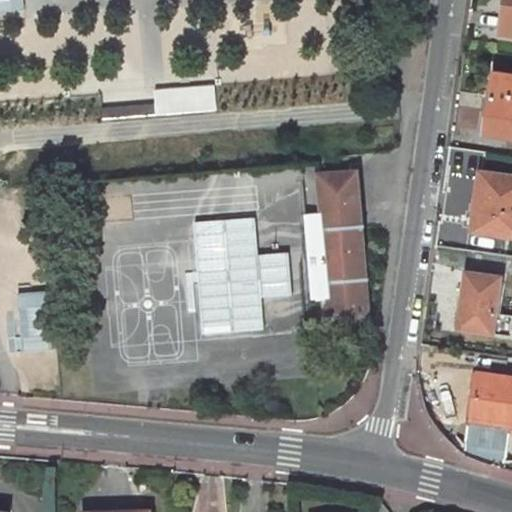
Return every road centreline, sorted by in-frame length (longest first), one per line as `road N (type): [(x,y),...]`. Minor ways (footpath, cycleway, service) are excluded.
road 1 (residential): [(449,0),(377,469)]
road 2 (residential): [(0,433),(377,469)]
road 3 (residential): [(377,469),(511,503)]
